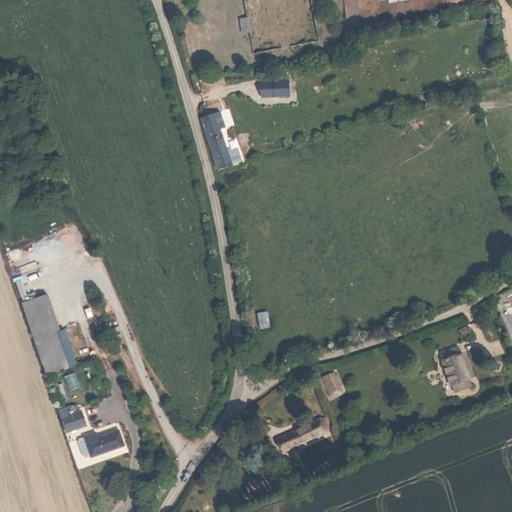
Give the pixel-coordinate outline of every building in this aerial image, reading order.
[(237,27),(238,35),(247,34),(246,26),(237,27)] [(269,85),(271,100),(286,98),(284,83),(269,85)] [(269,85),(257,87),(259,102),(271,100),(269,85)] [(197,119),(201,131),(215,127),(216,130),(220,128),(215,113),(200,118),(197,119)] [(215,127),(201,131),(212,170),(226,166),(215,127)] [(25,301),(29,313),(50,306),(46,294),(25,301)] [(29,313),(46,361),(67,354),(50,306),(29,313)] [(457,389),(465,386),(462,379),(468,377),(471,376),(462,351),(459,352),(456,343),(442,348),(445,356),(441,357),(451,384),(455,382),(457,389)] [(70,363),(67,354),(46,361),(49,370),(70,363)] [(336,375),(327,379),(332,393),(341,389),(336,375)] [(462,379),(465,386),(471,384),(468,377),(462,379)] [(75,427),(85,423),(80,409),(79,406),(78,402),(76,403),(76,402),(72,403),(73,405),(59,410),(66,430),(71,428),(75,427)] [(283,446),(325,428),(323,425),(327,424),(324,418),(321,420),(320,417),(316,419),(315,417),(278,433),(283,446)] [(90,454),(91,455),(123,443),(117,428),(97,436),(95,430),(83,434),(83,435),(90,454)] [(78,437),(77,440),(82,454),(85,456),(90,454),(83,435),(78,437)] [(255,475),(230,485),(234,495),(236,494),(258,485),(255,475)] [(239,501),(261,492),(258,485),(236,494),(239,501)]
